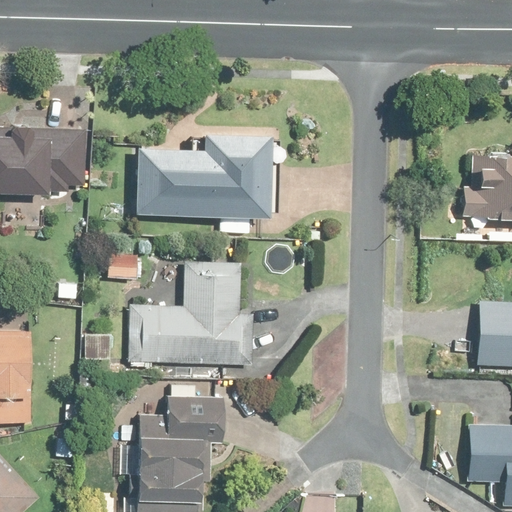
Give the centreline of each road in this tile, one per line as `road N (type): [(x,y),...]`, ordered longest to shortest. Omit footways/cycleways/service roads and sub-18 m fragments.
road 1 (residential): [(395,28),(365,431)]
road 2 (tertiary): [(395,28),(0,14)]
